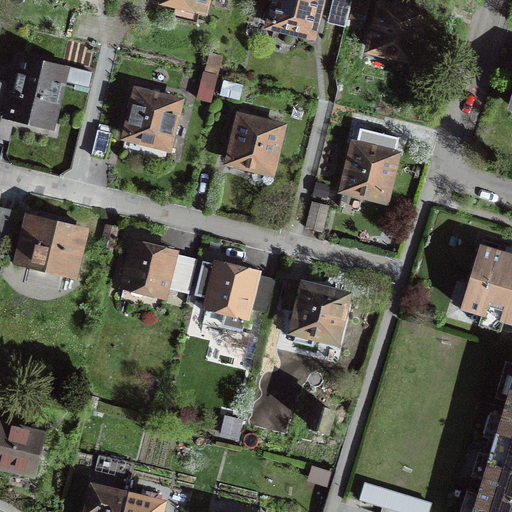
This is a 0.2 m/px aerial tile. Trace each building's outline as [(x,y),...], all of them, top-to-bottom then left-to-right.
[(275,0),(270,25),(312,36),(320,0),(275,0)] [(367,0),(354,0),(353,6),(366,9),(367,0)] [(381,4),(370,50),(412,60),(424,15),(409,11),(410,5),(398,2),(396,8),(381,4)] [(64,66),(34,60),(32,71),(19,68),(15,84),(0,80),(0,133),(10,136),(15,114),(51,122),(61,80),(64,66)] [(92,73),(64,66),(61,80),(89,87),(92,73)] [(217,74),(202,70),(200,81),(202,81),(198,98),(206,100),(208,90),(215,84),(217,74)] [(180,101),(137,91),(127,136),(169,147),(180,101)] [(240,116),(229,161),(271,171),(282,126),(240,116)] [(360,128),(356,145),(354,145),(343,189),(386,199),(396,155),(395,155),(399,138),(360,128)] [(111,132),(98,129),(92,155),(105,158),(111,132)] [(328,206),(313,203),(307,227),(322,231),(328,206)] [(0,256),(4,257),(14,214),(0,210),(0,256)] [(56,225),(29,218),(18,262),(46,268),(56,225)] [(56,225),(46,268),(74,274),(84,231),(56,225)] [(118,228),(107,225),(101,248),(112,251),(118,228)] [(175,252),(134,244),(125,283),(165,292),(166,288),(188,293),(195,263),(173,258),(175,252)] [(511,254),(480,245),(462,308),(511,322),(511,254)] [(216,266),(204,263),(197,294),(209,297),(202,324),(241,333),(248,308),(267,313),(274,283),(255,278),(256,273),(245,270),(246,265),(238,263),(237,268),(217,264),(216,266)] [(347,295),(289,281),(282,307),(298,311),(293,330),(296,331),(294,340),(311,344),(314,334),(336,340),(347,295)] [(19,366),(5,362),(0,379),(0,380),(14,385),(19,366)] [(511,450),(511,384),(494,445),(511,450)] [(332,415),(315,409),(310,425),(327,431),(332,415)] [(239,419),(226,417),(223,435),(235,437),(239,419)] [(0,464),(37,473),(46,433),(0,422),(0,464)] [(511,511),(511,450),(494,445),(473,511),(511,511)] [(365,483),(360,499),(402,511),(428,511),(431,503),(365,483)] [(93,511),(123,511),(127,497),(95,489),(90,511),(93,511)] [(127,497),(123,511),(157,511),(160,504),(127,497)]
